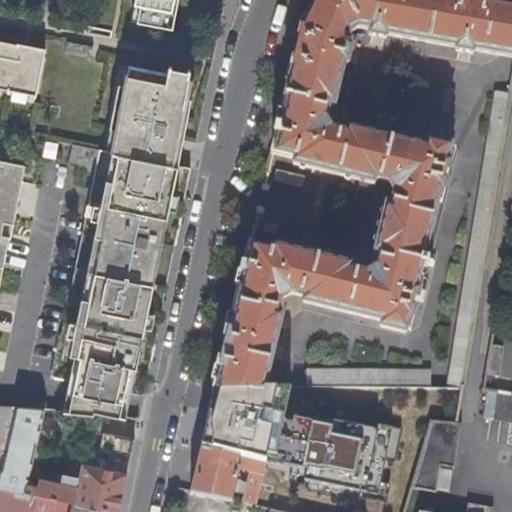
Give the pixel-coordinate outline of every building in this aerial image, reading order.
[(139,23),(175,30),(180,0),(137,0),(137,4),(143,5),(139,23)] [(220,369),(215,388),(266,388),(283,316),(279,315),(283,300),(293,295),(306,299),(306,302),(384,322),(383,328),(407,334),(411,318),(414,318),(416,309),(414,308),(416,300),(424,302),(429,284),(420,282),(424,266),(428,266),(430,259),(425,258),(443,189),(445,190),(448,181),(445,180),(447,172),(449,173),(452,163),(449,162),(452,148),(428,142),(427,147),(349,128),(348,133),(332,129),(327,119),(330,105),(336,106),(346,63),(349,64),(353,49),(350,48),(350,45),(348,45),(351,33),(359,28),(372,30),(371,36),(387,39),(387,36),(458,48),(458,51),(474,54),(474,51),(511,57),(511,8),(494,5),(494,4),(474,0),(317,0),(304,27),(302,27),(292,67),(294,67),(280,123),(279,123),(276,134),(278,134),(273,154),(296,159),(295,165),(374,184),(376,179),(392,183),(397,194),(393,208),(389,207),(377,254),(382,255),(378,269),(368,273),(354,270),(355,265),(275,245),(273,250),(251,244),(246,263),(244,263),(241,273),(243,274),(230,329),(228,328),(218,368),(220,369)] [(0,85),(38,93),(47,49),(19,43),(18,44),(0,40),(0,85)] [(113,152),(175,165),(188,97),(187,97),(193,70),(190,69),(189,72),(173,68),(174,66),(171,65),(170,73),(130,65),(127,85),(120,84),(111,128),(117,129),(113,152)] [(450,388),(464,388),(465,384),(511,96),(498,93),(450,388)] [(181,221),(193,168),(175,165),(113,152),(73,145),(70,163),(96,168),(54,377),(71,380),(132,392),(145,395),(154,353),(149,352),(152,339),(156,340),(178,236),(173,235),(176,220),(181,221)] [(0,261),(5,239),(9,240),(11,241),(26,166),(0,160),(0,288),(5,265),(0,263),(0,261)] [(178,236),(181,221),(176,220),(173,235),(178,236)] [(7,252),(9,240),(5,239),(0,261),(0,263),(5,265),(7,252)] [(308,371),(308,388),(431,388),(432,371),(308,371)] [(132,392),(71,380),(65,412),(95,414),(96,411),(127,417),(132,392)] [(275,421),(282,388),(266,388),(215,388),(203,446),(249,456),(270,461),(275,436),(266,434),(269,420),(275,421)] [(275,436),(270,461),(309,470),(307,480),(379,496),(394,431),(313,413),(311,422),(301,420),(308,388),(282,388),(275,421),(269,420),(266,434),(275,436)] [(511,393),(501,391),(496,419),(511,422),(511,393)] [(0,458),(6,459),(17,408),(0,406),(0,458)] [(30,480),(45,410),(32,409),(17,408),(6,459),(0,484),(0,488),(31,494),(76,503),(120,511),(136,437),(133,436),(133,439),(113,435),(109,453),(101,452),(98,466),(85,464),(80,488),(40,479),(39,482),(30,480)] [(461,422),(447,420),(440,464),(454,466),(461,422)] [(203,446),(192,492),(233,501),(241,468),(246,469),(249,456),(203,446)] [(440,466),(436,489),(449,491),(452,468),(440,466)] [(31,494),(0,488),(0,505),(28,511),(31,494)] [(120,511),(76,503),(73,511),(120,511)] [(426,511),(420,511),(419,511),(493,511),(494,507),(469,503),(466,511),(426,511)]
